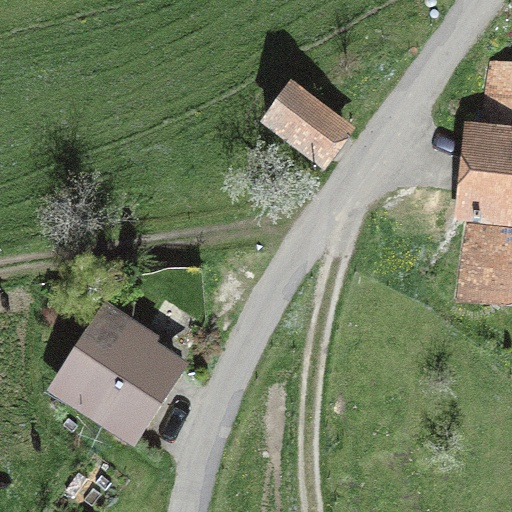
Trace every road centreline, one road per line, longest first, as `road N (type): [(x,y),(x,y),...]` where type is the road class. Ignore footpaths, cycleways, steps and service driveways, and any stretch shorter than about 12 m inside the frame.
road 1 (unclassified): [(190,511),(199,456),(280,288),(484,0)]
road 2 (track): [(344,194),(230,229),(0,271)]
road 3 (track): [(344,194),(314,345),(309,443),(316,511)]
